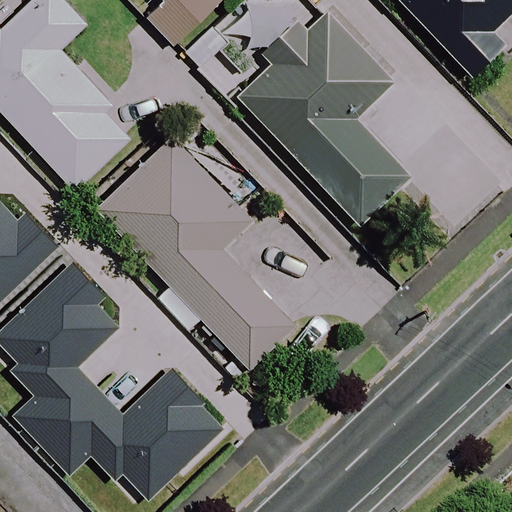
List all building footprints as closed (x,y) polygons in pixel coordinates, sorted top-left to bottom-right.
[(0,108),(75,189),(128,139),(105,115),(113,108),(59,50),(86,25),(63,0),(33,0),(1,30),(0,29),(0,108)] [(164,0),(148,15),(176,46),(226,0),(164,0)] [(511,17),(511,0),(400,0),(476,79),(511,46),(497,32),(511,17)] [(395,83),(323,5),(233,89),(361,226),(411,178),(356,119),(395,83)] [(254,224),(173,138),(97,210),(246,369),(293,325),(225,252),(254,224)] [(0,201),(24,179),(0,154),(0,201)] [(124,343),(32,247),(0,278),(0,375),(36,341),(118,426),(194,353),(156,313),(124,343)]
